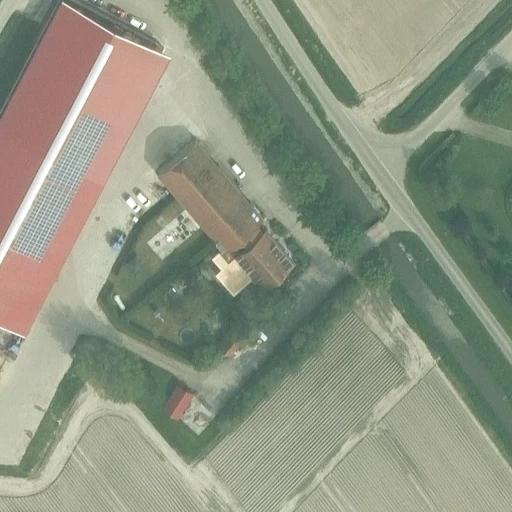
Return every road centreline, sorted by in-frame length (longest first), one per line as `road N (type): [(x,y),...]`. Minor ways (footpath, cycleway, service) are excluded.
road 1 (unclassified): [(511,354),(378,172)]
road 2 (unclassified): [(261,0),(378,172)]
road 3 (unclassified): [(378,172),(511,39)]
